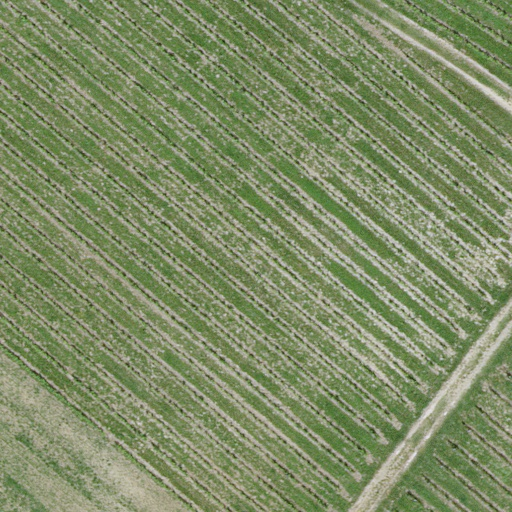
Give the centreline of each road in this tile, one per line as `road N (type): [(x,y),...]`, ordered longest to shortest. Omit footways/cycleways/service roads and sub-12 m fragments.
road 1 (track): [(365,511),(511,319)]
road 2 (track): [(511,94),(365,0)]
